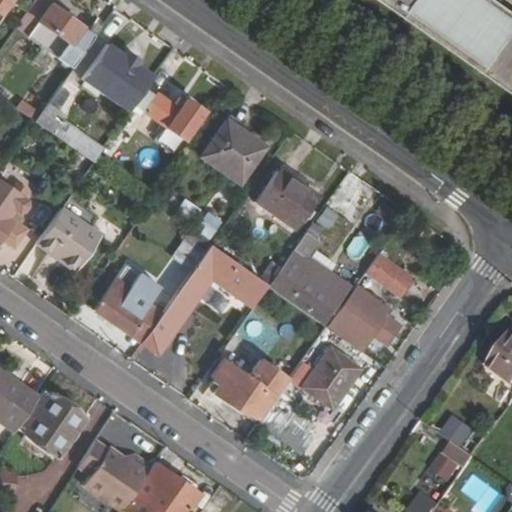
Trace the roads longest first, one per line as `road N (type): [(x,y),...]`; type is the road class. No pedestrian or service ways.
road 1 (tertiary): [(508,231),(182,0)]
road 2 (residential): [(300,511),(0,300)]
road 3 (residential): [(316,511),(508,231)]
